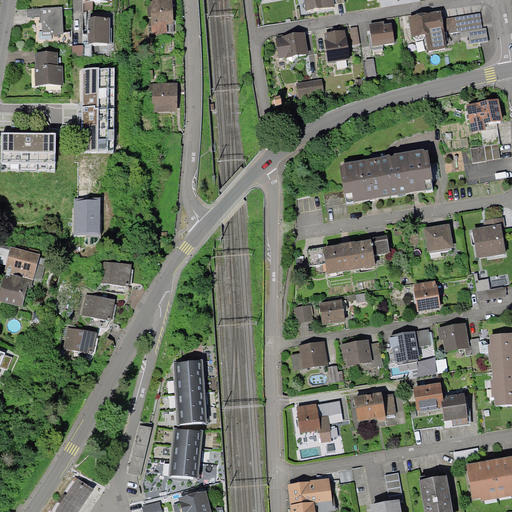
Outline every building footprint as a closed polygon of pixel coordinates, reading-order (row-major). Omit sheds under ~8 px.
[(149,0),(152,34),(168,33),(167,25),(174,24),(172,0),(149,0)] [(304,0),(306,10),(335,7),(335,4),(334,0),(304,0)] [(62,7),(41,8),(40,8),(40,17),(40,23),(42,23),(42,25),(42,31),(42,35),(52,35),(63,35),(62,7)] [(28,17),(40,17),(40,8),(27,9),(28,17)] [(417,14),(408,16),(412,36),(425,34),(428,51),(447,48),(445,33),(442,19),(441,10),(425,13),(425,12),(417,13),(417,14)] [(480,13),(442,19),(445,33),(460,31),(482,28),(480,13)] [(110,18),(88,17),(88,37),(88,44),(91,43),(110,44),(110,18)] [(379,22),(369,23),(373,46),(395,43),(392,23),(385,24),(384,21),(379,22)] [(357,27),(350,28),(352,45),(360,43),(357,27)] [(482,28),(460,31),(461,38),(469,36),(470,44),(488,41),(486,27),(482,28)] [(335,31),(324,33),(325,40),(328,62),(350,59),(347,36),(346,36),(345,30),(335,31)] [(42,35),(42,31),(39,31),(39,40),(52,39),(52,35),(42,35)] [(308,54),(305,32),(293,34),(282,35),(282,37),(276,38),(279,58),(285,57),(285,58),(308,54)] [(88,45),(83,45),(83,56),(92,56),(91,43),(88,44),(88,45)] [(83,45),(72,45),(72,56),(83,56),(83,45)] [(58,52),(35,53),(36,66),(34,66),(35,86),(64,85),(63,65),(58,65),(58,52)] [(374,58),(366,60),(366,61),(363,62),(366,80),(377,78),(374,58)] [(114,68),(82,68),(82,152),(114,152),(114,68)] [(322,79),(296,83),(299,101),(325,98),(322,79)] [(177,83),(148,83),(148,92),(152,92),(153,112),(178,112),(177,96),(177,83)] [(280,95),(274,96),(276,106),(282,104),(280,95)] [(498,98),(467,104),(472,132),(481,130),(485,130),(484,123),(497,121),(502,120),(498,98)] [(481,130),(484,146),(498,144),(500,144),(497,121),(484,123),(485,130),(481,130)] [(56,133),(1,132),(1,169),(55,170),(56,133)] [(182,133),(167,133),(167,145),(181,146),(182,133)] [(484,146),(470,148),(473,163),(487,161),(486,160),(500,158),(498,144),(484,146)] [(424,149),(383,156),(390,195),(415,191),(426,189),(424,180),(431,179),(433,179),(428,151),(424,151),(424,149)] [(372,199),(390,195),(383,156),(344,162),(344,165),(340,166),(345,193),(352,192),(354,202),(372,199)] [(424,180),(426,189),(433,188),(431,179),(424,180)] [(346,203),(354,202),(352,192),(345,193),(346,203)] [(100,198),(74,198),(74,217),(74,235),(101,235),(100,198)] [(484,220),(485,226),(501,224),(502,229),(506,228),(504,217),(484,220)] [(436,226),(424,228),(427,252),(453,248),(450,224),(436,226)] [(482,227),(472,229),(477,258),(506,254),(502,229),(501,224),(485,226),(482,227)] [(387,236),(371,238),(374,255),(390,252),(387,236)] [(346,242),(351,270),(376,265),(374,255),(371,238),(354,241),(350,242),(346,242)] [(328,274),(351,270),(346,242),(343,243),(339,243),(339,244),(323,247),(326,263),(328,274)] [(10,250),(0,247),(0,263),(6,265),(10,250)] [(41,255),(11,247),(10,250),(6,265),(0,287),(0,300),(23,307),(28,285),(32,287),(34,278),(38,265),(40,257),(41,255)] [(326,263),(323,247),(307,250),(310,266),(326,263)] [(47,259),(40,257),(38,265),(45,266),(47,259)] [(132,264),(103,261),(101,283),(129,286),(129,283),(130,277),(131,269),(132,264)] [(45,266),(38,265),(34,278),(41,280),(45,266)] [(477,273),(474,274),(477,292),(490,289),(488,279),(478,280),(477,273)] [(435,280),(414,284),(414,288),(413,288),(417,312),(441,308),(437,284),(436,285),(435,280)] [(490,289),(477,292),(479,301),(507,296),(506,287),(503,287),(490,289)] [(367,293),(356,295),(357,300),(357,303),(368,301),(367,293)] [(115,300),(86,294),(82,315),(111,321),(111,319),(113,313),(114,304),(115,300)] [(342,299),(319,303),(322,325),(345,321),(342,299)] [(311,305),(294,307),(297,323),(313,321),(311,305)] [(466,323),(438,328),(440,340),(443,339),(445,351),(465,348),(470,347),(470,346),(466,323)] [(97,333),(68,327),(64,349),(93,354),(93,353),(96,339),(96,337),(97,333)] [(429,329),(415,331),(418,347),(431,345),(429,329)] [(415,331),(390,335),(391,337),(389,337),(391,347),(393,346),(396,363),(420,359),(418,347),(415,331)] [(488,345),(489,353),(511,351),(511,332),(489,334),(490,345),(488,345)] [(470,347),(465,348),(466,356),(481,353),(478,338),(471,339),(472,346),(470,346),(470,347)] [(355,342),(341,345),(343,359),(346,358),(348,366),(369,362),(372,362),(369,344),(368,340),(355,342)] [(325,341),(299,345),(300,353),(291,355),(293,370),(328,365),(325,341)] [(379,343),(369,344),(372,362),(369,362),(370,367),(383,365),(379,343)] [(511,351),(489,353),(489,362),(492,362),(492,372),(511,370),(511,351)] [(12,358),(5,355),(0,367),(7,370),(12,358)] [(172,362),(174,378),(204,376),(202,359),(201,359),(201,360),(177,362),(177,361),(172,362)] [(337,366),(327,367),(330,383),(344,381),(343,371),(338,372),(337,366)] [(511,370),(492,372),(493,379),(491,379),(491,389),(511,387),(511,370)] [(174,378),(175,393),(205,391),(204,376),(174,378)] [(443,396),(441,382),(426,385),(413,387),(417,411),(442,407),(441,401),(444,401),(443,396)] [(511,387),(491,389),(492,397),(494,397),(495,406),(511,404),(511,387)] [(175,393),(176,409),(206,406),(205,391),(175,393)] [(367,394),(354,396),(358,421),(378,418),(378,421),(386,419),(386,415),(382,395),(382,392),(372,393),(372,394),(369,394),(367,395),(367,394)] [(393,393),(382,395),(386,415),(396,414),(393,393)] [(464,393),(443,396),(444,401),(441,401),(442,407),(444,421),(452,420),(453,425),(468,423),(467,418),(468,418),(464,393)] [(340,401),(317,404),(319,416),(328,415),(330,423),(343,421),(340,401)] [(305,405),(296,407),(301,433),(317,430),(318,433),(319,433),(330,431),(331,431),(330,423),(328,415),(319,416),(317,404),(316,403),(305,405)] [(206,406),(176,409),(177,425),(180,425),(180,424),(205,422),(205,423),(207,423),(206,406)] [(152,427),(140,424),(128,473),(140,476),(152,427)] [(173,428),(172,445),(201,447),(203,431),(173,428)] [(330,431),(319,433),(321,443),(332,441),(330,431)] [(172,445),(170,460),(200,462),(201,447),(172,445)] [(511,456),(491,460),(466,464),(472,499),(480,498),(481,501),(511,495),(511,456)] [(200,462),(170,460),(169,475),(169,476),(171,477),(171,475),(196,477),(195,479),(198,479),(199,478),(200,462)] [(398,473),(385,475),(390,501),(399,499),(400,502),(404,501),(398,473)] [(453,511),(447,475),(419,480),(424,511),(453,511)] [(78,511),(94,489),(77,478),(65,495),(60,503),(56,509),(60,511),(78,511)] [(310,481),(288,484),(290,506),(291,511),(315,511),(315,502),(332,500),(329,478),(310,480),(310,481)] [(182,511),(206,511),(211,511),(206,491),(179,498),(180,503),(181,509),(182,511)] [(60,503),(65,495),(63,493),(57,501),(60,503)] [(390,501),(370,505),(371,511),(401,511),(400,502),(399,499),(390,501)] [(162,511),(160,502),(142,506),(143,511),(162,511)] [(182,511),(181,509),(180,503),(173,505),(174,511),(182,511)]
